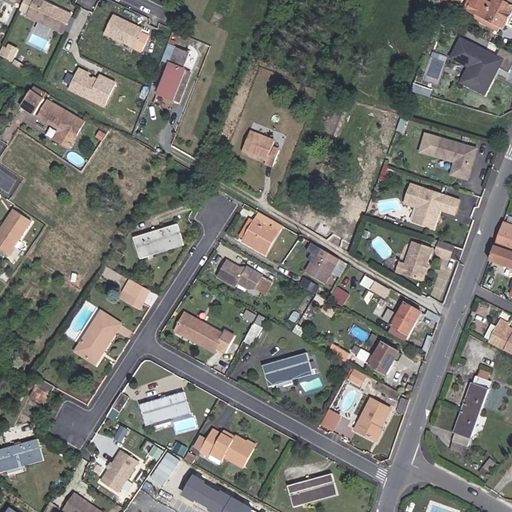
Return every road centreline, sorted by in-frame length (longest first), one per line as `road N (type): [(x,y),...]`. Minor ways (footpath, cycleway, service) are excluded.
road 1 (track): [(166,145),(456,320)]
road 2 (tertiary): [(511,160),(401,469)]
road 3 (residential): [(141,341),(379,473),(401,469)]
road 4 (residential): [(141,341),(211,233),(215,209)]
